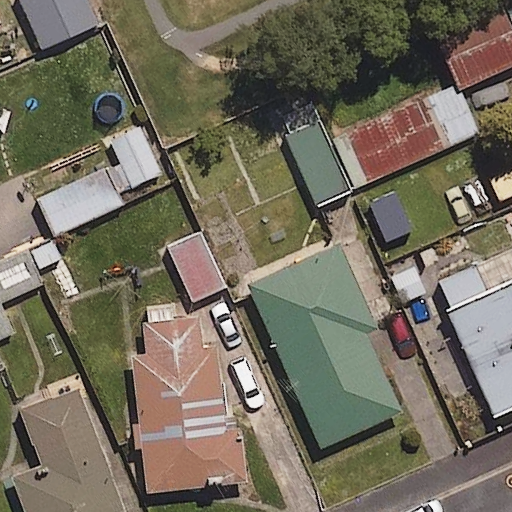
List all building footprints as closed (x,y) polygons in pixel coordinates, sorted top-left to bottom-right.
[(98,26),(85,0),(19,0),(45,52),(98,26)] [(511,14),(444,42),(463,89),(511,68),(511,14)] [(459,84),(333,138),(355,187),(480,132),(459,84)] [(162,176),(140,129),(114,141),(136,188),(162,176)] [(225,289),(199,234),(166,250),(193,305),(225,289)] [(339,243),(246,284),(321,449),(403,412),(368,334),(378,329),(339,243)] [(0,306),(0,305),(44,287),(37,270),(62,260),(56,245),(0,267),(0,340),(12,336),(0,306)] [(421,260),(389,274),(402,307),(435,293),(421,260)] [(511,410),(511,282),(446,312),(494,419),(511,410)] [(199,319),(143,325),(146,357),(132,358),(146,494),(248,484),(242,428),(227,429),(219,345),(201,347),(199,319)] [(124,511),(78,388),(20,410),(41,468),(12,478),(25,511),(124,511)]
